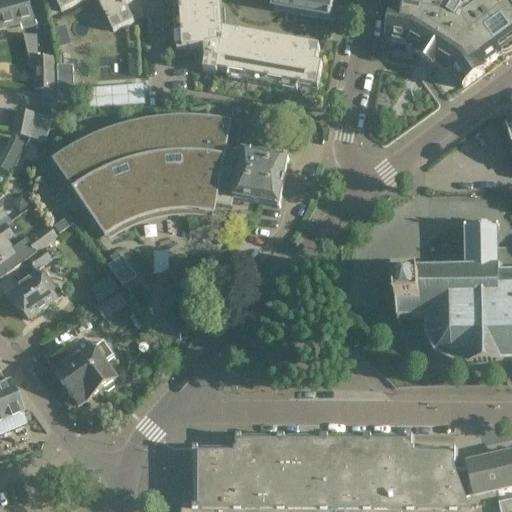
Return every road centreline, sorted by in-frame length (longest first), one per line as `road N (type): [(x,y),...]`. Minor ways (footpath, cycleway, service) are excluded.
road 1 (residential): [(511,412),(218,412),(182,393)]
road 2 (residential): [(182,393),(367,184)]
road 3 (residential): [(367,184),(347,154),(345,123),(371,0)]
road 4 (residential): [(118,479),(81,462),(0,347)]
road 5 (residential): [(367,184),(511,80)]
